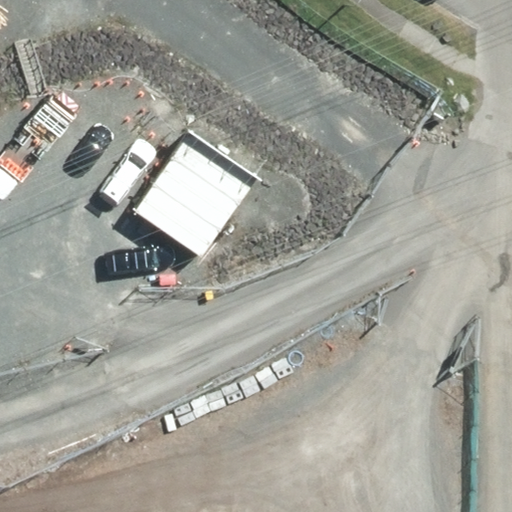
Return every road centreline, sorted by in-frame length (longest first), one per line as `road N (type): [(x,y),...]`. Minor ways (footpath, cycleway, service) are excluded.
road 1 (unknown): [(424,278),(0,376)]
road 2 (unknown): [(424,278),(302,511)]
road 3 (unknown): [(511,155),(424,278)]
